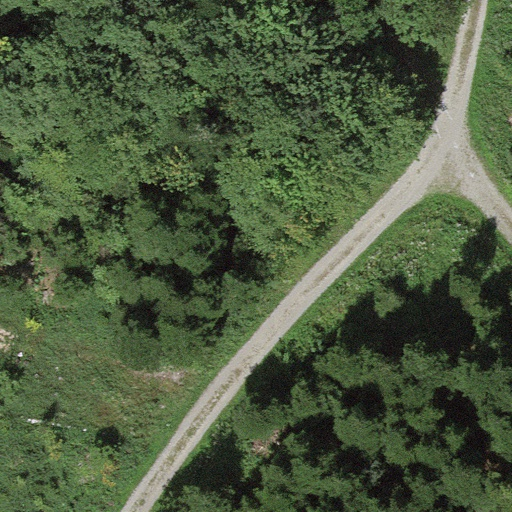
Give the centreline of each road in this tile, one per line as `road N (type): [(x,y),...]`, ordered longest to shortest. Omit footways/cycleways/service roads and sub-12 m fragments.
road 1 (track): [(479,0),(452,133),(200,430),(147,511)]
road 2 (track): [(349,0),(452,133),(481,186),(511,217)]
